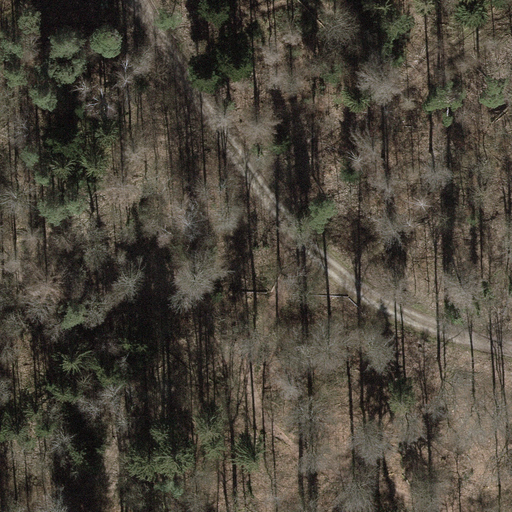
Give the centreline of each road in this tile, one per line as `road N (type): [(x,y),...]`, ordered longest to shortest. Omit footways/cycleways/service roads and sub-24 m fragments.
road 1 (track): [(315,246),(261,186),(128,0)]
road 2 (track): [(511,339),(412,307),(315,246)]
